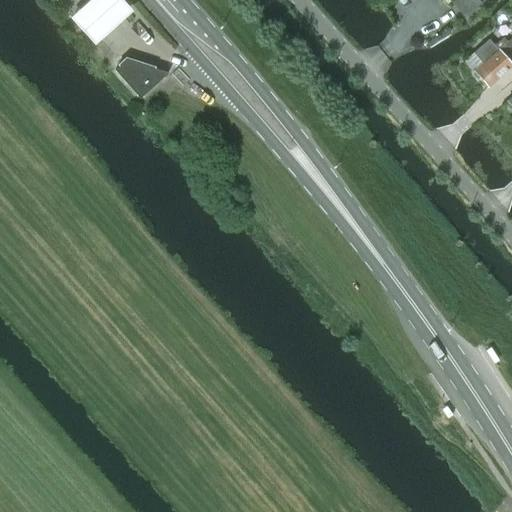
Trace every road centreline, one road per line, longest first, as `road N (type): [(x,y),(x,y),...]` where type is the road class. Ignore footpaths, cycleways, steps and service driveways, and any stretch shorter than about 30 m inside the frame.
road 1 (primary): [(511,454),(385,265),(159,0)]
road 2 (unclassified): [(298,0),(511,243)]
